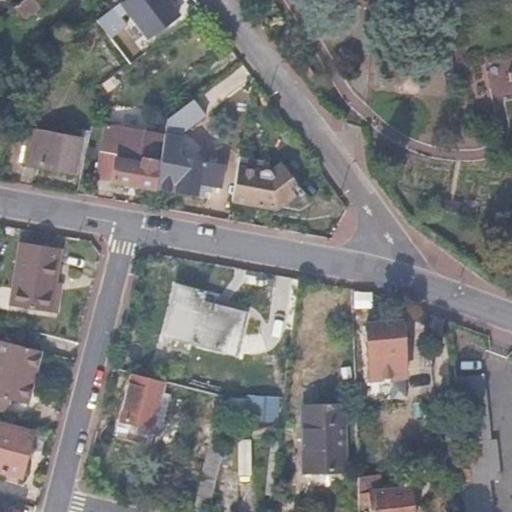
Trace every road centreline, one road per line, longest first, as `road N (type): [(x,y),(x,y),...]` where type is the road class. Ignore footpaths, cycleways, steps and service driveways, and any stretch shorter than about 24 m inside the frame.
road 1 (residential): [(383,275),(384,228),(214,0)]
road 2 (residential): [(56,497),(124,221)]
road 3 (residential): [(124,221),(383,275)]
road 4 (residential): [(383,275),(511,323)]
road 5 (residential): [(0,197),(124,221)]
